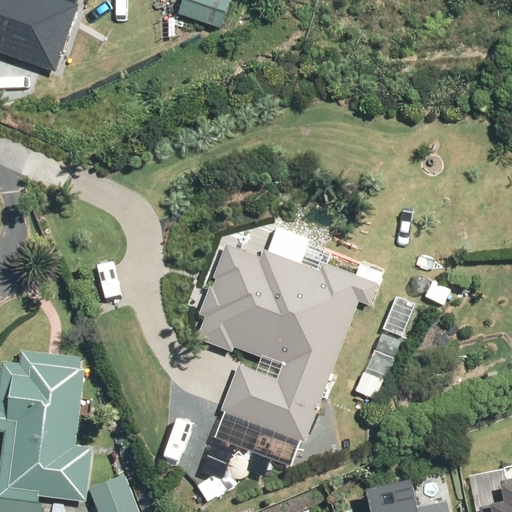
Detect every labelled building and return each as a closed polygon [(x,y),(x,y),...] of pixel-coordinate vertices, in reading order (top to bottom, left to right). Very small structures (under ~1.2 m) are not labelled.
[(0,0),(0,55),(56,75),(80,4),(67,0),(0,0)] [(231,0),(185,0),(180,15),(222,29),(231,0)] [(278,379),(240,364),(222,410),(306,443),(362,303),(371,306),(379,284),(324,262),(321,271),(266,249),(262,258),(228,244),(214,278),(217,279),(214,288),(211,287),(199,315),(207,318),(198,338),(233,352),(235,347),(283,365),(278,379)] [(79,446),(88,357),(22,350),(21,362),(3,360),(0,387),(0,431),(4,432),(0,470),(0,500),(39,504),(40,497),(89,502),(95,448),(79,446)] [(141,511),(129,476),(92,489),(99,511),(141,511)] [(511,511),(511,478),(502,481),(507,502),(481,507),(482,511),(511,511)] [(450,511),(448,502),(421,508),(416,481),(369,490),(372,511),(450,511)]
